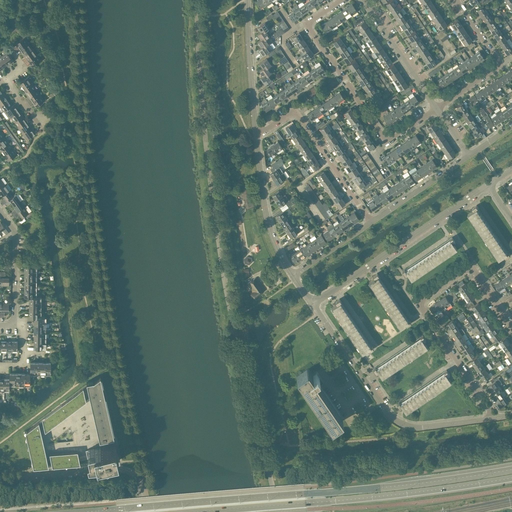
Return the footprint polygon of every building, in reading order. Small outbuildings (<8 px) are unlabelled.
[(314,7),(310,0),(304,4),(309,10),(314,7)] [(396,4),(393,0),(390,0),(386,4),(389,9),(396,4)] [(433,4),(430,0),(426,0),(422,3),(426,9),(433,4)] [(357,3),(354,5),(352,3),(347,7),(352,14),(360,8),(357,3)] [(303,14),(309,10),(304,4),(299,7),(303,14)] [(400,9),(396,4),(389,9),(393,14),(400,9)] [(429,14),(436,9),(433,4),(426,9),(429,14)] [(477,9),(480,15),(486,10),(483,5),(477,9)] [(303,14),(299,7),(294,11),(298,17),(303,14)] [(347,18),(352,14),(347,7),(342,10),(347,18)] [(396,19),(403,14),(400,9),(393,14),(396,19)] [(440,13),(436,9),(429,14),(432,18),(440,13)] [(486,10),(480,15),(484,19),(490,15),(492,14),(488,9),(486,10)] [(342,21),(347,18),(342,10),(337,14),(342,21)] [(293,21),(298,17),(294,11),(288,15),(293,21)] [(436,24),(443,19),(440,13),(432,18),(436,24)] [(336,25),(342,21),(337,14),(331,18),(336,25)] [(407,19),(403,14),(396,19),(400,24),(407,19)] [(490,15),(484,19),(487,25),(493,20),(490,15)] [(331,28),(336,25),(331,18),(326,21),(331,28)] [(404,30),(411,25),(407,19),(400,24),(404,30)] [(447,24),(443,19),(436,24),(433,26),(437,31),(447,24)] [(451,24),(454,29),(462,25),(458,19),(451,24)] [(497,25),(493,20),(487,25),(490,29),(497,25)] [(326,32),(331,28),(326,21),(321,25),(326,32)] [(367,26),(364,21),(357,25),(360,31),(367,26)] [(265,30),(266,31),(269,28),(265,22),(258,27),(261,31),(261,32),(265,30)] [(414,30),(411,25),(404,30),(407,35),(414,30)] [(465,30),(462,25),(454,29),(458,35),(462,32),(465,30)] [(497,25),(490,29),(494,34),(500,30),(497,25)] [(371,31),(367,26),(360,31),(364,36),(371,31)] [(500,30),(494,34),(497,39),(503,35),(505,34),(502,29),(500,30)] [(265,37),(266,38),(271,35),(269,32),(267,33),(266,31),(265,30),(261,32),(261,31),(257,33),(261,39),(262,40),(265,37)] [(462,32),(458,35),(461,40),(469,35),(465,30),(462,32)] [(367,41),(374,36),(371,31),(364,36),(367,41)] [(294,44),(296,42),(303,38),(299,32),(292,37),(295,40),(292,42),(294,44)] [(408,36),(412,42),(419,37),(415,32),(408,36)] [(18,45),(21,48),(29,43),(27,39),(29,38),(27,35),(25,37),(15,43),(17,46),(18,45)] [(468,46),(473,43),(471,41),(472,40),(469,35),(461,40),(465,45),(466,44),(468,47),(468,46)] [(503,35),(497,39),(501,44),(507,40),(503,35)] [(378,41),(374,36),(367,41),(371,46),(378,41)] [(270,43),(266,38),(265,37),(262,40),(261,39),(258,41),(261,46),(262,47),(266,45),(266,46),(270,43)] [(343,42),(340,37),(332,42),(336,47),(343,42)] [(422,42),(419,37),(412,42),(415,47),(422,42)] [(306,43),(303,38),(296,42),(300,48),(306,43)] [(511,42),(509,38),(507,40),(501,44),(504,49),(511,43),(511,42)] [(374,51),(382,46),(378,41),(371,46),(374,51)] [(347,48),(343,42),(336,47),(340,52),(347,48)] [(419,52),(426,47),(422,42),(415,47),(419,52)] [(22,52),(24,55),(33,48),(29,43),(21,48),(23,52),(22,52)] [(261,46),(258,49),(263,55),(267,52),(267,54),(273,50),(278,46),(279,46),(278,44),(273,48),(270,43),(266,46),(266,45),(262,47),(261,46)] [(301,55),(303,53),(310,48),(306,43),(300,48),(302,50),(299,52),(301,55)] [(385,52),(382,46),(374,51),(378,57),(385,52)] [(430,53),(426,47),(419,52),(423,57),(430,53)] [(26,57),(29,60),(37,54),(33,48),(24,55),(25,57),(26,57)] [(313,54),(310,48),(303,53),(307,58),(313,54)] [(343,58),(350,53),(347,48),(340,52),(343,58)] [(7,51),(1,56),(7,64),(10,61),(11,63),(13,61),(7,51)] [(479,51),(474,55),(479,62),(484,58),(479,51)] [(382,62),(389,57),(385,52),(378,57),(382,62)] [(354,58),(350,53),(343,58),(347,63),(354,58)] [(426,63),(433,58),(430,53),(423,57),(426,63)] [(37,54),(29,60),(31,63),(30,64),(32,67),(41,60),(37,54)] [(474,65),(479,62),(474,55),(469,58),(474,65)] [(392,62),(389,57),(382,62),(385,67),(392,62)] [(260,63),(262,67),(263,69),(267,66),(268,67),(271,65),(267,58),(260,63)] [(437,63),(433,58),(426,63),(430,68),(437,63)] [(474,65),(469,58),(464,62),(469,69),(474,65)] [(348,64),(352,70),(359,65),(355,60),(348,64)] [(464,72),(469,69),(464,62),(459,65),(464,72)] [(320,64),(315,68),(319,74),(325,70),(320,64)] [(386,69),(390,74),(397,69),(393,64),(386,69)] [(362,70),(359,65),(352,70),(355,75),(362,70)] [(464,72),(459,65),(453,69),(458,76),(462,73),(464,72)] [(271,72),(268,67),(267,66),(263,69),(262,67),(259,70),(263,75),(264,76),(268,73),(268,74),(271,72)] [(314,78),(319,74),(315,68),(309,71),(314,78)] [(439,70),(437,68),(432,71),(428,74),(430,76),(439,70)] [(401,74),(397,69),(390,74),(393,79),(401,74)] [(458,76),(453,69),(448,72),(453,79),(458,76)] [(359,80),(366,75),(362,70),(355,75),(359,80)] [(309,71),(304,75),(308,81),(314,78),(309,71)] [(453,79),(448,72),(443,76),(448,83),(453,79)] [(264,76),(263,75),(260,77),(264,84),(271,79),(268,74),(268,73),(264,76)] [(397,84),(404,80),(401,74),(393,79),(397,84)] [(509,80),(505,74),(500,77),(504,83),(509,80)] [(303,85),(308,81),(304,75),(299,79),(303,85)] [(369,81),(366,75),(359,80),(362,85),(369,81)] [(24,88),(32,82),(28,76),(19,83),(21,86),(22,85),(24,88)] [(448,83),(443,76),(437,79),(442,86),(448,83)] [(499,87),(504,83),(500,77),(495,80),(499,87)] [(299,79),(293,82),(298,89),(303,85),(299,79)] [(408,85),(404,80),(397,84),(400,90),(408,85)] [(499,87),(495,80),(490,84),(494,90),(499,87)] [(366,90),(373,86),(369,81),(362,85),(366,90)] [(32,82),(24,88),(26,91),(25,92),(27,95),(36,88),(32,82)] [(292,92),(298,89),(293,82),(288,86),(292,92)] [(489,93),(494,90),(490,84),(485,87),(489,93)] [(288,86),(283,89),(287,96),(292,92),(288,86)] [(376,91),(373,86),(366,90),(369,96),(376,91)] [(489,93),(485,87),(480,91),(484,97),(489,93)] [(30,96),(32,100),(40,94),(36,88),(27,95),(29,97),(30,96)] [(282,99),(287,96),(283,89),(277,93),(282,99)] [(373,101),(380,96),(376,91),(369,96),(373,101)] [(479,100),(484,97),(480,91),(475,94),(479,100)] [(339,92),(334,95),(338,102),(344,98),(339,92)] [(277,93),(272,97),(276,103),(282,99),(277,93)] [(409,98),(414,105),(419,102),(418,99),(421,97),(418,93),(415,95),(414,95),(409,98)] [(40,94),(32,100),(34,103),(33,104),(35,106),(44,100),(40,94)] [(333,105),(338,102),(334,95),(328,99),(333,105)] [(384,102),(380,96),(373,101),(377,106),(384,102)] [(271,107),(276,103),(272,97),(267,100),(271,107)] [(409,109),(414,105),(409,98),(404,102),(409,109)] [(333,105),(328,99),(323,103),(328,109),(333,105)] [(12,106),(11,106),(7,100),(0,105),(0,106),(3,112),(12,106)] [(271,107),(267,100),(261,104),(266,110),(271,107)] [(404,113),(409,109),(404,102),(399,106),(404,113)] [(317,105),(322,113),(328,109),(323,103),(321,104),(320,103),(317,105)] [(457,107),(460,112),(468,107),(466,104),(465,105),(463,103),(457,107)] [(12,106),(3,112),(8,118),(10,116),(18,110),(14,104),(11,106),(12,106)] [(312,110),(317,116),(322,113),(317,105),(314,107),(315,108),(312,110)] [(399,116),(404,113),(399,106),(394,109),(399,116)] [(469,106),(468,107),(460,112),(462,114),(463,117),(470,113),(472,111),(469,106)] [(354,113),(350,108),(344,112),(347,118),(354,113)] [(506,117),(510,114),(506,108),(501,111),(506,117)] [(393,120),(399,116),(394,109),(389,113),(393,120)] [(495,113),(496,114),(501,121),(506,117),(501,111),(500,109),(495,113)] [(10,116),(14,122),(22,116),(18,110),(10,116)] [(311,120),(317,116),(312,110),(307,114),(310,119),(308,120),(309,122),(311,120)] [(351,123),(358,119),(354,113),(347,118),(351,123)] [(388,123),(393,120),(389,113),(383,116),(388,123)] [(467,122),(473,118),(470,113),(463,117),(467,122)] [(496,124),(501,121),(496,114),(491,118),(496,124)] [(14,122),(18,128),(26,122),(22,116),(14,122)] [(467,122),(470,127),(476,122),(478,121),(475,116),(473,118),(467,122)] [(358,126),(361,124),(358,119),(351,123),(353,126),(351,127),(353,130),(355,128),(358,126)] [(476,122),(470,127),(474,132),(480,127),(482,126),(479,121),(476,122)] [(18,128),(22,133),(30,128),(26,122),(18,128)] [(427,127),(431,132),(438,128),(434,122),(427,127)] [(285,127),(289,133),(295,128),(291,123),(285,127)] [(328,123),(319,129),(323,134),(330,130),(332,129),(328,123)] [(358,126),(355,128),(358,134),(365,129),(361,124),(358,126)] [(483,132),(480,127),(474,132),(477,137),(481,134),(483,132)] [(34,133),(30,128),(22,133),(26,139),(34,133)] [(292,138),(299,134),(295,128),(289,133),(286,135),(288,137),(290,135),(292,138)] [(441,133),(438,128),(431,132),(434,138),(441,133)] [(360,141),(369,135),(365,129),(358,134),(360,137),(358,138),(360,141)] [(333,135),(330,130),(323,134),(327,140),(333,135)] [(437,143),(438,143),(445,138),(443,136),(445,135),(443,132),(441,133),(434,138),(433,138),(437,143)] [(420,142),(420,141),(423,139),(422,138),(419,133),(416,135),(410,138),(415,145),(420,142)] [(296,144),(302,139),(299,134),(292,138),(296,144)] [(331,145),(337,141),(333,135),(327,140),(331,145)] [(372,140),(369,135),(360,141),(358,142),(359,144),(364,142),(366,144),(372,140)] [(9,142),(5,137),(0,140),(0,147),(1,148),(9,142)] [(410,149),(415,145),(410,138),(408,140),(408,139),(405,141),(405,142),(410,149)] [(448,143),(445,138),(438,143),(441,148),(448,143)] [(306,145),(302,139),(296,144),(300,149),(306,145)] [(339,139),(337,141),(331,145),(333,148),(332,149),(333,150),(334,150),(341,146),(343,145),(339,139)] [(376,146),(372,140),(366,144),(370,150),(376,146)] [(271,145),(276,152),(282,148),(277,141),(271,145)] [(1,148),(5,154),(13,148),(9,142),(1,148)] [(410,149),(405,142),(400,145),(405,152),(410,149)] [(445,153),(452,148),(448,143),(441,148),(445,153)] [(271,155),(276,152),(271,145),(266,149),(271,155)] [(303,154),(310,150),(306,145),(300,149),(303,154)] [(405,152),(400,145),(395,149),(399,156),(405,152)] [(334,150),(338,156),(344,151),(345,150),(344,148),(343,149),(341,146),(334,150)] [(13,148),(5,154),(9,160),(17,154),(13,148)] [(455,153),(452,148),(445,153),(448,158),(455,153)] [(399,156),(395,149),(389,152),(394,160),(399,156)] [(313,155),(310,150),(303,154),(307,160),(313,155)] [(348,157),(344,151),(338,156),(342,161),(348,157)] [(386,165),(389,163),(394,160),(389,152),(384,156),(383,154),(381,156),(386,165)] [(311,165),(317,161),(313,155),(307,160),(311,165)] [(435,163),(437,162),(433,156),(431,158),(432,159),(427,162),(432,169),(437,166),(435,163)] [(352,162),(348,157),(342,161),(345,167),(352,162)] [(319,163),(317,161),(311,165),(314,170),(322,165),(320,162),(319,163)] [(349,172),(355,167),(352,162),(345,167),(349,172)] [(432,169),(427,162),(422,166),(426,173),(432,169)] [(283,172),(279,167),(277,164),(273,167),(270,169),(272,172),(269,174),(273,179),(283,172)] [(421,177),(426,173),(422,166),(416,170),(421,177)] [(359,173),(355,167),(349,172),(353,177),(359,173)] [(421,177),(416,170),(411,173),(416,180),(421,177)] [(317,176),(320,181),(322,180),(327,177),(323,171),(317,176)] [(288,180),(287,178),(283,172),(273,179),(277,185),(279,183),(280,186),(283,184),(288,180)] [(356,183),(363,178),(359,173),(353,177),(356,183)] [(409,174),(404,178),(409,185),(414,181),(409,174)] [(330,182),(327,177),(322,180),(320,181),(324,186),(330,182)] [(366,184),(363,178),(356,183),(360,188),(366,184)] [(404,188),(409,185),(404,178),(399,181),(404,188)] [(404,188),(399,181),(394,185),(399,192),(404,188)] [(334,187),(330,182),(324,186),(328,192),(334,187)] [(5,184),(0,188),(0,191),(2,195),(9,190),(5,184)] [(393,195),(399,192),(394,185),(389,188),(393,195)] [(331,197),(338,193),(334,187),(328,192),(331,197)] [(393,195),(389,188),(383,192),(388,199),(393,195)] [(9,190),(2,195),(7,201),(9,200),(9,199),(14,196),(13,196),(9,190)] [(275,201),(282,196),(278,191),(272,195),(275,201)] [(383,203),(388,199),(383,192),(378,195),(383,203)] [(341,198),(338,193),(331,197),(335,202),(341,198)] [(372,197),(373,199),(378,206),(383,203),(378,195),(377,193),(372,197)] [(9,200),(13,205),(20,201),(16,194),(13,196),(14,196),(9,199),(9,200)] [(286,205),(291,202),(294,200),(293,197),(288,200),(285,194),(282,196),(275,201),(279,206),(285,203),(286,205)] [(341,198),(335,202),(339,208),(345,204),(341,198)] [(372,210),(378,206),(373,199),(368,203),(372,210)] [(18,211),(25,207),(20,201),(13,205),(18,211)] [(25,207),(18,211),(22,218),(26,215),(28,218),(33,214),(31,211),(32,211),(27,205),(25,207)] [(471,211),(472,212),(468,214),(499,259),(503,257),(503,258),(505,258),(506,257),(506,258),(511,255),(508,251),(507,251),(478,210),(479,209),(477,205),(472,208),(472,209),(471,211)] [(276,216),(279,221),(286,217),(289,215),(285,209),(276,216)] [(354,212),(349,215),(354,223),(359,219),(354,212)] [(344,219),(349,226),(354,223),(349,215),(344,219)] [(283,227),(290,222),(286,217),(279,221),(282,226),(283,227)] [(349,226),(344,219),(339,222),(344,230),(349,226)] [(0,221),(0,231),(2,230),(6,234),(8,232),(0,221)] [(290,222),(283,227),(287,232),(293,228),(290,222)] [(344,230),(339,222),(333,226),(338,233),(344,230)] [(328,230),(333,237),(338,233),(333,226),(328,230)] [(297,233),(293,228),(287,232),(290,238),(297,233)] [(333,237),(328,230),(323,233),(328,240),(333,237)] [(326,241),(321,234),(316,238),(321,245),(326,241)] [(407,269),(406,268),(402,271),(405,275),(406,276),(407,277),(409,276),(411,279),(456,248),(454,245),(455,244),(455,243),(455,242),(452,237),(448,240),(449,241),(407,269)] [(316,249),(321,245),(316,238),(311,242),(316,249)] [(316,249),(311,242),(306,245),(311,252),(316,249)] [(305,256),(311,252),(306,245),(301,249),(305,256)] [(305,256),(301,249),(295,252),(300,259),(305,256)] [(295,263),(300,259),(295,252),(290,256),(295,263)] [(372,280),(369,282),(400,327),(403,325),(403,326),(405,326),(406,325),(406,326),(411,323),(408,319),(407,320),(378,278),(379,277),(377,273),(372,276),(372,277),(371,279),(372,279),(371,279),(372,280)] [(256,277),(247,283),(252,291),(251,291),(253,293),(251,294),(253,298),(265,290),(256,277)] [(509,284),(505,277),(500,281),(504,287),(509,284)] [(459,287),(462,292),(468,288),(465,283),(464,283),(463,281),(457,284),(459,287)] [(495,284),(499,290),(501,293),(506,290),(504,287),(500,281),(495,284)] [(472,293),(468,288),(462,292),(465,297),(472,293)] [(465,305),(467,307),(473,303),(472,300),(475,298),(472,293),(465,297),(469,302),(465,305)] [(446,296),(441,299),(445,305),(446,308),(451,304),(446,296)] [(362,353),(365,351),(366,352),(367,352),(369,351),(369,352),(373,349),(371,345),(370,345),(341,303),(342,302),(339,298),(335,302),(334,302),(334,304),(334,305),(333,306),(331,307),(362,353)] [(446,307),(445,305),(441,299),(436,303),(441,310),(446,307)] [(475,305),(473,303),(467,307),(469,309),(472,307),(476,312),(482,307),(479,302),(475,305)] [(436,303),(430,306),(431,307),(429,308),(433,315),(435,313),(436,315),(441,311),(441,310),(436,303)] [(485,312),(482,307),(476,312),(479,317),(485,312)] [(482,321),(488,317),(485,312),(479,317),(482,321)] [(439,323),(443,321),(448,317),(447,315),(445,316),(438,321),(439,323)] [(450,320),(448,317),(443,321),(439,323),(441,326),(450,320)] [(492,322),(488,317),(482,321),(485,326),(492,322)] [(452,320),(446,324),(449,329),(456,325),(452,320)] [(489,331),(495,327),(492,322),(485,326),(489,331)] [(456,325),(449,329),(453,334),(459,330),(456,325)] [(499,332),(495,327),(489,331),(492,336),(499,332)] [(462,328),(459,330),(453,334),(456,339),(465,333),(462,328)] [(496,341),(502,337),(499,332),(492,336),(496,341)] [(465,333),(456,339),(460,344),(466,340),(464,338),(467,336),(465,333)] [(425,339),(422,335),(418,338),(419,339),(377,368),(376,367),(373,369),(376,374),(376,373),(377,374),(379,374),(382,377),(427,346),(425,343),(425,342),(426,340),(425,340),(425,339)] [(503,346),(509,342),(506,337),(497,343),(501,348),(503,346)] [(466,340),(460,344),(463,349),(469,345),(466,340)] [(511,347),(511,346),(509,342),(503,346),(506,351),(511,347)] [(472,350),(469,345),(463,349),(466,354),(472,350)] [(472,350),(466,354),(470,359),(476,355),(472,350)] [(477,356),(471,361),(474,366),(480,362),(477,356)] [(480,362),(474,366),(478,371),(484,367),(480,362)] [(487,365),(484,367),(478,371),(481,376),(487,371),(490,370),(487,365)] [(307,370),(297,377),(332,427),(343,420),(318,384),(322,381),(317,374),(312,377),(307,370)] [(449,374),(446,370),(442,372),(443,373),(401,402),(400,401),(396,404),(400,408),(400,409),(402,409),(403,408),(405,412),(451,381),(449,378),(449,377),(450,375),(449,374)] [(487,371),(481,376),(484,381),(491,377),(487,371)] [(87,381),(87,385),(90,396),(92,396),(101,439),(99,439),(100,440),(114,437),(113,433),(114,433),(106,395),(105,396),(102,384),(103,384),(102,376),(101,377),(100,375),(93,380),(87,381)] [(488,386),(492,391),(499,386),(502,383),(499,378),(488,386)] [(503,391),(499,386),(492,391),(495,396),(501,392),(503,391)] [(42,419),(45,432),(67,416),(66,414),(86,399),(83,388),(42,419)] [(504,397),(501,392),(495,396),(493,397),(497,402),(504,397)] [(508,402),(504,397),(497,402),(500,407),(508,402)] [(26,431),(34,467),(47,466),(40,435),(42,434),(39,421),(26,431)] [(117,450),(116,443),(101,446),(88,449),(86,450),(87,455),(87,458),(88,462),(93,462),(94,462),(120,460),(118,450),(117,450)] [(80,463),(79,457),(78,451),(50,453),(52,465),(80,463)]
